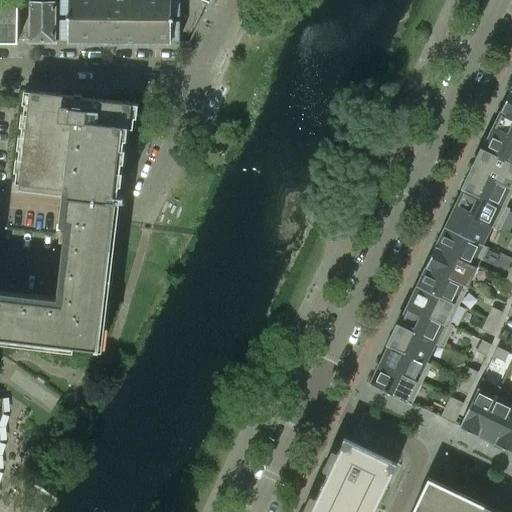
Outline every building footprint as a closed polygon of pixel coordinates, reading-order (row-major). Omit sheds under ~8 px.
[(0,0),(0,42),(17,42),(17,0),(0,0)] [(59,0),(60,14),(67,14),(67,20),(59,20),(59,39),(69,39),(69,41),(103,41),(103,42),(135,42),(169,42),(170,39),(179,40),(179,20),(170,20),(170,14),(179,15),(179,0),(59,0)] [(56,1),(29,1),(29,41),(55,41),(56,1)] [(123,102),(63,95),(37,92),(38,91),(29,90),(18,184),(74,190),(115,195),(119,195),(119,193),(113,192),(114,182),(120,183),(122,170),(116,169),(117,161),(123,161),(125,148),(119,147),(120,139),(126,140),(127,128),(135,128),(135,126),(128,126),(129,117),(136,118),(138,103),(123,101),(123,102)] [(511,90),(510,90),(500,110),(511,115),(511,90)] [(511,140),(511,115),(500,110),(490,130),(511,140)] [(511,140),(490,130),(482,148),(511,161),(511,140)] [(511,161),(482,148),(472,169),(511,187),(511,161)] [(505,206),(511,191),(511,187),(472,169),(463,187),(505,206)] [(509,208),(505,206),(463,187),(453,208),(490,225),(499,230),(509,208)] [(0,335),(72,344),(72,345),(96,348),(96,346),(110,225),(111,225),(113,211),(115,195),(74,190),(72,207),(71,219),(61,304),(0,296),(0,335)] [(482,243),(490,225),(453,208),(444,226),(482,243)] [(476,266),(486,245),(482,243),(444,226),(434,247),(476,266)] [(467,285),(476,266),(434,247),(425,265),(467,285)] [(458,305),(467,285),(425,265),(416,285),(458,305)] [(509,295),(511,288),(511,282),(505,279),(499,291),(509,295)] [(449,323),(458,305),(416,285),(407,304),(449,323)] [(453,325),(449,323),(407,304),(397,325),(434,342),(443,347),(453,325)] [(496,323),(501,311),(492,307),(486,318),(496,323)] [(490,334),(496,323),(486,318),(481,330),(490,334)] [(426,360),(434,342),(397,325),(388,343),(426,360)] [(485,356),(491,344),(481,340),(476,352),(485,356)] [(420,383),(430,362),(426,360),(388,343),(378,364),(420,383)] [(504,362),(508,352),(496,346),(492,356),(504,362)] [(410,403),(420,383),(378,364),(369,383),(410,403)] [(472,384),(478,372),(468,367),(463,379),(472,384)] [(467,395),(472,384),(463,379),(457,390),(467,395)] [(477,435),(495,397),(477,388),(458,426),(477,435)] [(453,424),(463,403),(450,396),(439,417),(453,424)] [(493,443),(511,404),(495,397),(477,435),(493,443)] [(511,452),(511,451),(511,401),(511,404),(493,443),(511,452)] [(366,511),(391,461),(343,437),(307,511),(366,511)] [(497,511),(428,479),(411,511),(497,511)]
